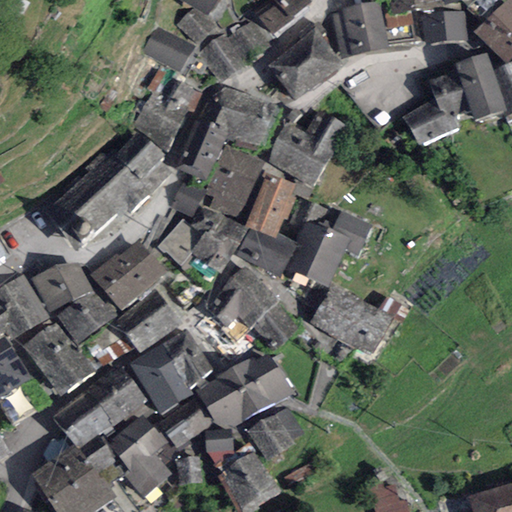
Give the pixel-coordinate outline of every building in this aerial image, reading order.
[(175,0),(207,23),(223,0),(175,0)] [(272,45),(295,26),(269,0),(252,15),(272,45)] [(306,4),(303,0),(269,0),(295,26),(311,13),(306,4)] [(433,0),(392,0),(395,12),(434,5),(433,0)] [(511,2),(479,32),(508,63),(511,58),(511,2)] [(342,13),(349,55),(385,50),(379,7),(342,13)] [(463,12),(423,17),(427,44),(466,39),(463,12)] [(187,15),(177,25),(199,49),(215,33),(209,26),(203,31),(187,15)] [(300,44),(267,69),(295,107),(344,72),(322,42),(328,38),(316,22),(295,37),(300,44)] [(226,42),(241,65),(267,47),(252,24),(226,42)] [(197,49),(159,27),(142,55),(181,78),(197,49)] [(223,38),(200,54),(221,84),(244,69),(241,65),(226,42),(223,38)] [(487,57),(457,68),(459,74),(471,111),(474,119),(505,109),(493,74),(487,57)] [(511,67),(493,74),(505,109),(506,114),(511,112),(511,67)] [(134,127),(171,148),(190,114),(193,116),(203,98),(157,73),(147,91),(153,94),(134,127)] [(471,111),(459,74),(431,83),(438,103),(444,120),(456,116),(471,111)] [(209,102),(198,124),(229,136),(227,142),(235,146),(233,151),(255,160),(257,155),(261,157),(282,112),(225,92),(209,102)] [(461,130),(456,116),(444,120),(438,103),(407,120),(418,144),(461,130)] [(277,144),(322,171),(346,130),(318,114),(306,134),(289,124),(277,144)] [(198,124),(176,174),(206,189),(227,142),(229,136),(198,124)] [(165,164),(137,136),(116,156),(112,152),(105,158),(101,154),(84,171),(88,175),(81,182),(77,179),(63,192),(66,195),(43,219),(78,255),(115,220),(122,226),(172,178),(161,167),(165,164)] [(251,195),(259,198),(267,179),(296,192),(294,196),(298,197),(309,202),(325,174),(322,171),(277,144),(275,143),(261,167),(264,168),(251,195)] [(225,215),(239,222),(251,195),(264,168),(261,167),(226,150),(205,196),(229,207),(225,215)] [(244,233),(248,235),(276,247),(280,238),(297,200),(298,197),(294,196),(296,192),(267,179),(259,198),(244,233)] [(183,185),(170,208),(192,221),(206,198),(183,185)] [(340,218),(297,200),(280,238),(298,247),(306,226),(332,238),(340,218)] [(202,210),(191,228),(190,231),(203,240),(181,271),(187,275),(193,270),(205,281),(211,275),(221,278),(237,251),(234,249),(243,232),(202,210)] [(332,238),(350,246),(346,256),(359,262),(372,230),(341,217),(340,218),(332,238)] [(190,231),(191,228),(182,222),(157,250),(164,257),(166,255),(181,271),(203,240),(190,231)] [(306,226),(298,247),(284,275),(329,295),(346,256),(350,246),(332,238),(306,226)] [(276,247),(248,235),(236,260),(281,282),(284,275),(298,247),(280,238),(276,247)] [(88,280),(121,320),(155,293),(168,282),(138,243),(120,259),(117,257),(88,280)] [(31,282),(50,319),(93,297),(77,266),(55,270),(31,282)] [(225,298),(208,314),(231,335),(242,327),(248,333),(252,331),(277,310),(281,306),(246,271),(222,292),(225,298)] [(50,325),(24,278),(0,291),(0,340),(6,337),(11,347),(50,325)] [(379,314),(338,290),(329,304),(325,302),(310,327),(370,362),(393,323),(401,328),(414,307),(394,289),(379,314)] [(121,320),(118,323),(136,351),(140,358),(183,329),(155,293),(121,320)] [(99,295),(56,319),(78,350),(116,321),(99,295)] [(277,310),(252,331),(272,356),(299,334),(277,310)] [(217,350),(224,343),(231,335),(208,314),(195,328),(217,350)] [(104,370),(136,351),(118,323),(116,321),(78,350),(76,352),(94,377),(104,370)] [(56,326),(22,351),(61,404),(96,378),(94,377),(76,352),(56,326)] [(255,341),(248,333),(242,327),(231,335),(224,343),(237,357),(255,341)] [(187,333),(161,349),(189,395),(191,393),(214,379),(187,333)] [(5,340),(0,343),(0,403),(31,388),(5,340)] [(189,395),(161,349),(128,368),(160,421),(195,400),(191,393),(189,395)] [(254,361),(195,395),(214,428),(234,434),(294,399),(268,358),(258,365),(254,361)] [(118,369),(86,393),(115,432),(124,426),(125,428),(146,412),(144,410),(147,408),(118,369)] [(77,449),(80,454),(98,441),(103,438),(104,440),(115,432),(86,393),(51,419),(74,451),(77,449)] [(289,410),(248,434),(267,466),(294,450),(291,445),(305,436),(289,410)] [(125,479),(143,503),(173,480),(154,460),(165,449),(142,419),(115,442),(111,454),(128,474),(125,479)] [(116,467),(98,441),(80,454),(97,479),(116,467)] [(0,467),(11,461),(0,443),(0,467)] [(222,477),(219,480),(234,511),(257,511),(279,497),(254,455),(256,454),(249,447),(234,457),(233,444),(205,446),(206,457),(215,472),(222,477)] [(77,449),(74,451),(31,479),(35,486),(31,489),(45,510),(49,507),(52,511),(104,511),(117,504),(103,483),(101,485),(97,479),(80,454),(77,449)] [(199,460),(176,464),(180,491),(203,487),(199,460)] [(323,471),(316,460),(284,479),(291,491),(297,487),(302,494),(321,482),(317,475),(323,471)] [(372,474),(380,485),(388,480),(380,468),(372,474)] [(395,486),(370,492),(374,511),(409,511),(407,502),(399,503),(395,486)] [(511,511),(511,488),(468,503),(471,511),(511,511)]
